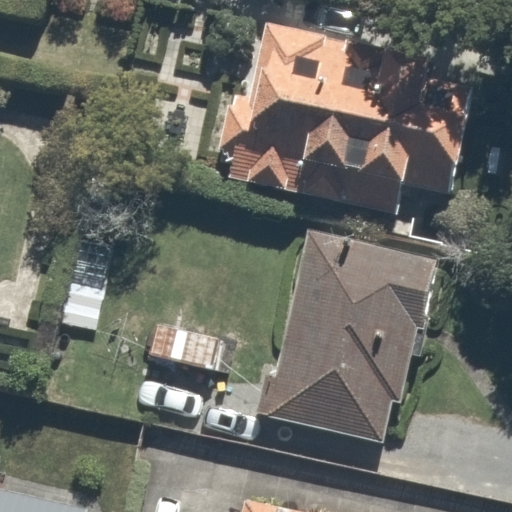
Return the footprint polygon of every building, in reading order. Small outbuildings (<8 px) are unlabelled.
[(10,0),(60,13),(63,0),(10,0)] [(502,87),(271,41),(258,107),(253,109),(249,112),(244,115),(240,119),(237,123),(234,128),(232,132),(230,137),(229,142),(228,148),(228,153),(228,158),(229,163),(230,169),(233,173),(235,178),(238,182),(242,186),(246,190),(250,193),(255,196),(260,198),(265,199),(270,200),(275,201),(280,201),(286,200),(291,199),(296,197),(301,194),(305,191),(309,188),(313,184),(316,180),(319,175),(478,207),(502,87)] [(425,411),(458,280),(319,244),(275,416),(385,444),(396,404),(425,411)] [(203,336),(154,327),(146,372),(196,381),(203,336)] [(88,511),(5,494),(12,462),(0,459),(0,511),(88,511)]
